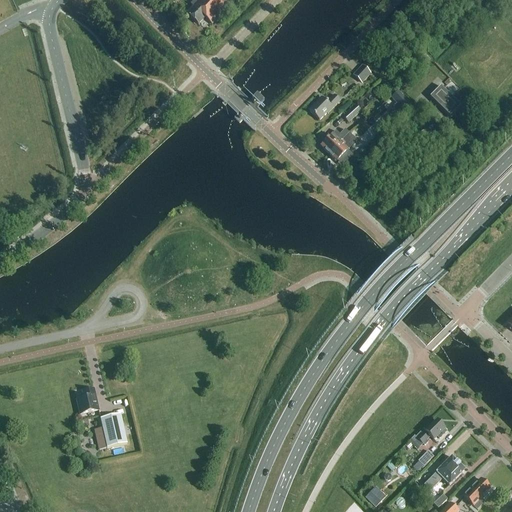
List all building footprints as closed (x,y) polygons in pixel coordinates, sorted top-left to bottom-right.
[(187,15),(198,26),(205,19),(211,25),(235,0),(196,0),(191,6),(193,8),(187,15)] [(354,76),(362,84),(370,75),(362,67),(354,76)] [(227,104),(239,91),(240,90),(241,90),(240,89),(238,87),(237,87),(236,88),(223,101),(222,102),(222,103),(224,105),(225,105),(227,104)] [(393,93),(388,87),(383,92),(388,98),(393,93)] [(430,98),(450,118),(461,107),(441,87),(430,98)] [(398,93),(391,99),(403,111),(409,105),(398,93)] [(237,114),(234,117),(234,118),(239,123),(240,123),(240,122),(242,120),(256,107),(258,104),(262,101),(262,100),(261,100),(256,95),(250,101),(237,114)] [(309,112),(319,122),(327,114),(327,115),(340,102),(334,96),(327,104),(321,99),(309,112)] [(343,117),(349,123),(361,113),(355,107),(343,117)] [(421,135),(427,140),(437,130),(431,125),(421,135)] [(321,148),(329,156),(343,142),(348,137),(347,136),(349,135),(345,131),(340,136),(336,132),(321,148)] [(343,142),(329,156),(337,163),(348,151),(343,147),(350,139),(348,137),(343,142)] [(361,140),(353,145),(356,150),(364,145),(361,140)] [(84,400),(76,401),(80,416),(99,412),(94,390),(82,393),(84,400)] [(100,420),(107,450),(127,445),(120,416),(100,420)] [(427,440),(429,437),(434,441),(437,438),(439,440),(446,433),(444,431),(445,430),(443,429),(443,427),(442,426),(440,425),(436,421),(430,427),(429,425),(415,439),(422,446),(427,440)] [(418,462),(424,468),(434,458),(428,452),(418,462)] [(451,459),(424,487),(430,493),(442,480),(449,487),(464,472),(451,459)] [(474,485),(462,497),(477,511),(483,505),(479,501),(490,490),(481,481),(475,486),(474,485)] [(413,492),(409,489),(403,495),(406,499),(413,492)] [(434,506),(438,510),(447,501),(443,496),(434,506)] [(451,503),(442,511),(459,511),(460,511),(457,509),(451,503)]
